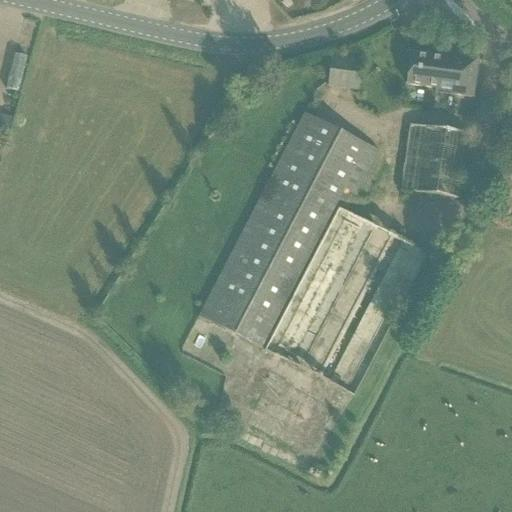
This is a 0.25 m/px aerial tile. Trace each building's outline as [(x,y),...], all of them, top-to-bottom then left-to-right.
[(262,0),(277,27),(325,0),(262,0)] [(436,95),(473,99),(478,60),(442,55),(442,59),(410,55),(406,85),(436,89),(436,95)] [(328,87),(359,92),(364,60),(332,56),(328,87)] [(0,116),(0,129),(8,131),(11,120),(0,116)] [(356,195),(368,171),(377,153),(304,116),(199,318),(261,350),(344,189),(356,195)] [(458,201),(462,175),(468,135),(410,127),(407,147),(400,193),(432,197),(458,201)] [(418,251),(393,238),(338,210),(265,352),(354,398),(427,256),(418,251)] [(487,263),(511,266),(511,247),(489,244),(487,263)]
